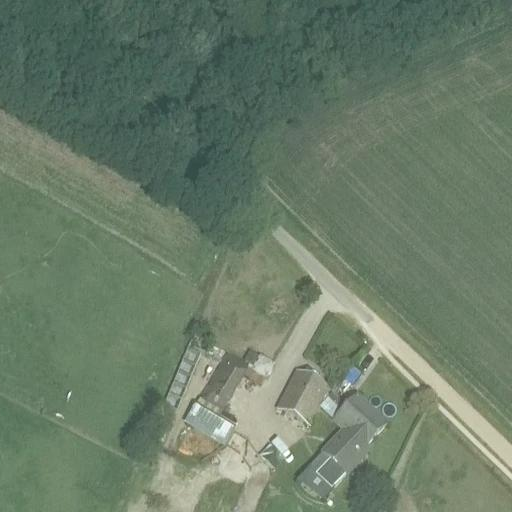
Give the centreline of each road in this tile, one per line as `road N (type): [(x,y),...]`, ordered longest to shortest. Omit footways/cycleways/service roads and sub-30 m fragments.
road 1 (unclassified): [(367,317),(38,0)]
road 2 (track): [(511,454),(367,317)]
